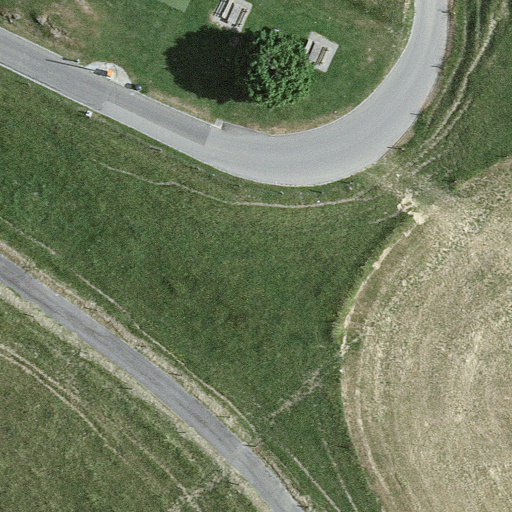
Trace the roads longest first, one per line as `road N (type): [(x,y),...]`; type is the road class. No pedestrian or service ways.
road 1 (unclassified): [(0,44),(265,174),(315,167),(365,146),(431,58),(430,0)]
road 2 (unclassified): [(0,269),(178,410),(272,511)]
